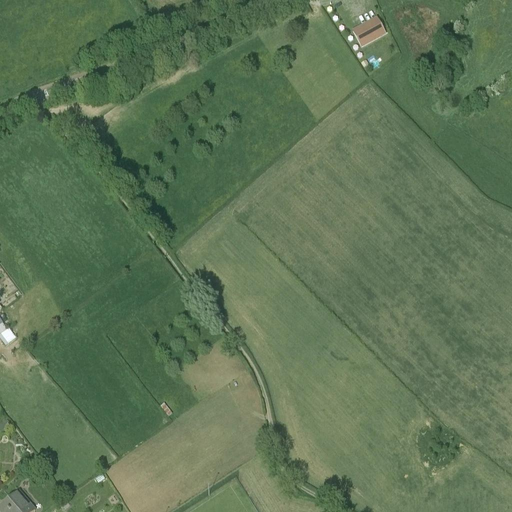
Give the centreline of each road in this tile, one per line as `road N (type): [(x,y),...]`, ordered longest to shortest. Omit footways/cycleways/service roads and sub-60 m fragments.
road 1 (track): [(31,97),(239,348),(263,392),(284,473),(344,511)]
road 2 (secondary): [(0,115),(280,0)]
